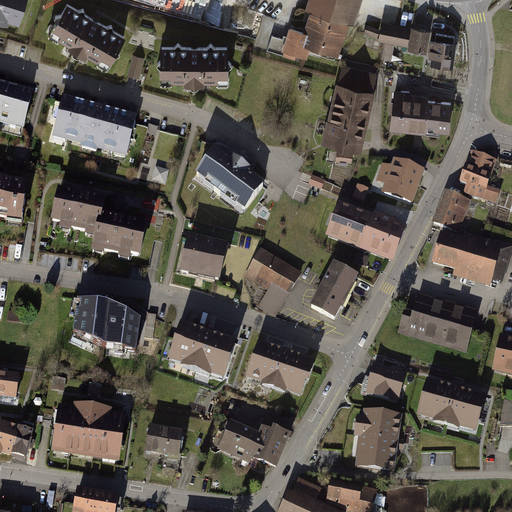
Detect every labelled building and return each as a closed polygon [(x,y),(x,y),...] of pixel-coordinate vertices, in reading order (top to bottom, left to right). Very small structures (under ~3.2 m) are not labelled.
[(27,0),(0,0),(0,22),(9,25),(10,21),(20,24),(27,0)] [(139,0),(204,20),(209,0),(139,0)] [(362,0),(308,0),(305,12),(310,13),(304,32),(308,34),(304,47),(310,49),(339,58),(350,24),(355,25),(362,0)] [(128,38),(69,3),(54,28),(62,33),(63,35),(60,40),(70,46),(69,48),(88,59),(89,57),(100,64),(103,59),(105,58),(113,63),(128,38)] [(408,47),(412,28),(382,22),(379,41),(408,47)] [(377,39),(380,29),(367,25),(364,34),(377,39)] [(308,34),(304,32),(289,28),(287,37),(283,35),(282,39),(273,36),(268,50),(283,55),(284,52),(307,59),(310,49),(304,47),(308,34)] [(431,32),(413,28),(408,51),(427,55),(431,32)] [(459,37),(436,34),(435,41),(434,41),(434,43),(430,42),(429,51),(431,52),(430,58),(432,58),(431,66),(454,69),(459,37)] [(229,48),(160,48),(160,78),(170,78),(172,79),(172,84),(184,84),(184,87),(206,87),(206,84),(218,84),(218,78),(220,77),(229,77),(229,48)] [(134,55),(130,75),(142,77),(146,57),(134,55)] [(343,66),(338,84),(374,92),(378,74),(343,66)] [(338,84),(336,83),(321,145),(361,154),(376,93),(374,92),(338,84)] [(0,124),(25,131),(35,94),(0,84),(0,124)] [(412,92),(395,90),(390,131),(427,135),(427,132),(450,134),(453,103),(430,101),(430,97),(412,95),(412,92)] [(138,114),(64,94),(53,136),(81,143),(80,145),(97,150),(97,148),(127,156),(138,114)] [(180,137),(162,133),(156,157),(173,162),(180,137)] [(498,160),(472,151),(467,165),(466,164),(459,183),(467,185),(464,193),(496,205),(501,191),(489,186),(498,160)] [(218,152),(198,178),(209,186),(208,187),(237,209),(238,208),(247,215),(267,189),(251,177),(254,174),(235,160),(232,164),(218,152)] [(353,154),(337,152),(336,162),(352,164),(353,154)] [(426,174),(394,162),(392,168),(383,165),(376,183),(386,186),(382,196),(413,207),(426,174)] [(170,171),(156,167),(152,182),(166,186),(170,171)] [(326,181),(313,176),(309,186),(322,191),(326,181)] [(29,185),(0,180),(0,221),(23,225),(29,185)] [(369,189),(358,184),(353,198),(364,202),(369,189)] [(450,192),(445,190),(434,220),(433,223),(459,233),(472,201),(450,192)] [(109,202),(59,191),(51,225),(61,228),(60,233),(72,236),(73,233),(86,236),(86,239),(96,241),(93,255),(105,258),(106,255),(121,258),(120,261),(131,263),(132,257),(142,259),(149,228),(105,218),(109,202)] [(127,199),(114,196),(110,211),(124,214),(127,199)] [(373,217),(339,203),(325,239),(390,265),(394,266),(395,262),(407,234),(408,230),(396,225),(396,223),(374,214),(373,217)] [(464,239),(441,233),(431,264),(455,271),(453,277),(491,288),(493,280),(503,282),(511,251),(511,246),(466,234),(464,239)] [(231,249),(190,240),(181,276),(223,286),(231,249)] [(303,276),(262,249),(245,277),(269,292),(259,308),(276,318),(303,276)] [(369,260),(358,255),(354,264),(366,268),(369,260)] [(361,281),(336,268),(312,311),(337,325),(344,314),(345,314),(358,289),(357,289),(361,281)] [(478,310),(418,294),(414,308),(406,306),(398,334),(467,353),(478,310)] [(105,301),(77,297),(77,299),(80,299),(78,307),(75,307),(72,330),(103,343),(135,350),(141,317),(105,301)] [(25,312),(8,310),(7,321),(24,323),(25,312)] [(157,315),(148,313),(145,338),(153,339),(157,315)] [(237,339),(180,320),(167,359),(180,363),(180,365),(211,375),(211,373),(224,377),(237,339)] [(511,338),(501,336),(492,372),(511,376),(511,338)] [(316,359),(259,340),(247,377),(261,382),(261,383),(286,392),(286,391),(301,396),(307,380),(309,381),(316,359)] [(374,364),(366,394),(398,403),(407,373),(402,372),(403,369),(392,366),(391,369),(374,364)] [(0,396),(16,398),(19,373),(0,370),(0,396)] [(66,378),(53,377),(52,389),(64,391),(66,378)] [(487,396),(427,380),(417,416),(434,421),(433,422),(460,430),(460,428),(477,432),(487,396)] [(102,384),(89,383),(87,395),(91,395),(98,396),(101,397),(102,384)] [(98,396),(91,395),(90,404),(97,405),(98,396)] [(511,400),(505,399),(500,424),(511,423),(511,400)] [(72,406),(58,404),(51,452),(119,462),(127,413),(111,411),(112,408),(97,405),(90,404),(73,402),(72,406)] [(355,437),(360,438),(356,468),(394,473),(398,450),(404,451),(405,441),(400,440),(403,415),(363,410),(363,416),(358,416),(355,437)] [(259,431),(231,419),(218,450),(249,463),(252,457),(277,467),(292,432),(280,427),(281,424),(267,417),(263,425),(261,424),(259,431)] [(33,429),(0,419),(0,452),(0,451),(11,454),(11,453),(26,457),(31,437),(33,429)] [(183,429),(149,424),(145,451),(168,454),(167,459),(180,461),(182,449),(180,449),(183,429)] [(323,449),(322,464),(342,465),(343,450),(323,449)] [(424,452),(424,465),(455,463),(454,451),(424,452)] [(322,489),(299,479),(293,492),(289,490),(279,511),(343,511),(318,500),(322,489)] [(372,511),(378,490),(331,481),(326,503),(348,511),(372,511)] [(77,487),(72,511),(115,511),(118,494),(77,487)]
